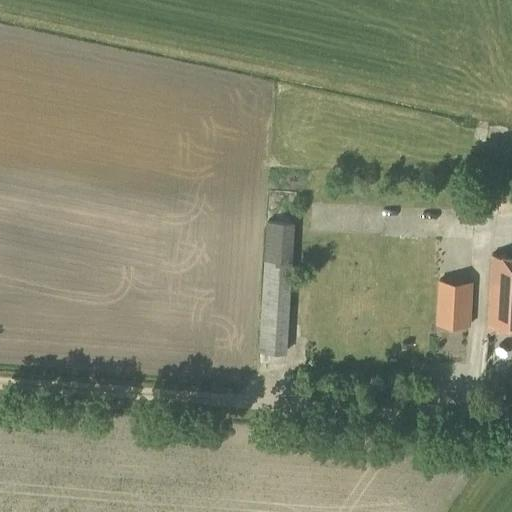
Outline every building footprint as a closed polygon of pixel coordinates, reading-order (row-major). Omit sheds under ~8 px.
[(270,214),(272,239),(295,237),(293,213),(270,214)] [(372,250),(318,249),(318,318),(334,318),(334,343),(371,343),(372,250)] [(511,254),(491,253),(487,327),(511,327),(511,254)] [(424,356),(425,275),(393,275),(392,356),(424,356)] [(470,326),(470,308),(472,281),(439,279),(436,323),(470,326)] [(495,398),(503,390),(500,380),(490,377),(483,385),(485,395),(495,398)]
